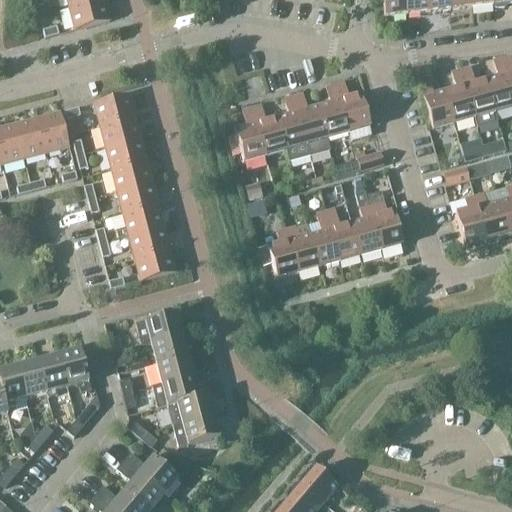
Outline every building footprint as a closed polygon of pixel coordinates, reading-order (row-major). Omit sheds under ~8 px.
[(41,0),(33,0),(36,10),(44,7),(41,0)] [(102,0),(64,0),(67,10),(103,1),(102,0)] [(380,0),(383,20),(405,17),(403,0),(380,0)] [(403,0),(405,17),(427,15),(425,0),(403,0)] [(425,0),(427,15),(448,12),(446,0),(425,0)] [(446,0),(448,12),(470,10),(468,0),(446,0)] [(468,0),(470,10),(491,7),(490,0),(468,0)] [(109,24),(103,1),(67,10),(73,33),(109,24)] [(55,29),(42,33),(44,40),(58,37),(55,29)] [(511,62),(511,58),(501,60),(511,98),(511,62)] [(494,115),(495,115),(511,109),(511,98),(501,60),(492,63),(496,79),(485,82),(494,115)] [(469,69),(459,72),(473,121),(476,130),(497,124),(495,115),(494,115),(485,82),(473,85),(469,69)] [(454,90),(443,93),(453,126),(473,121),(459,72),(450,75),(454,90)] [(431,132),(453,126),(443,93),(432,96),(428,81),(417,84),(431,132)] [(343,85),(334,87),(347,136),(369,130),(360,97),(347,100),(343,85)] [(329,106),(317,109),(326,142),(347,136),(334,87),(324,90),(329,106)] [(302,96),(292,99),(309,159),(329,153),(326,142),(317,109),(306,112),(302,96)] [(92,106),(98,129),(134,120),(128,97),(92,106)] [(287,117),(276,120),(285,153),(288,164),(309,159),(292,99),(283,102),(287,117)] [(260,108),(251,111),(264,159),(285,153),(276,120),(264,123),(260,108)] [(77,110),(63,114),(66,122),(79,119),(77,110)] [(243,165),(264,159),(251,111),(241,113),(245,129),(233,132),(243,165)] [(59,115),(36,121),(45,157),(68,151),(59,115)] [(134,120),(98,129),(104,151),(140,142),(134,120)] [(36,121),(14,127),(23,162),(45,157),(36,121)] [(14,127),(0,130),(0,165),(1,168),(23,162),(14,127)] [(476,141),(455,145),(458,158),(479,154),(476,141)] [(104,151),(110,173),(145,164),(140,142),(104,151)] [(497,142),(478,148),(482,161),(502,154),(497,142)] [(72,145),(75,159),(83,157),(79,143),(72,145)] [(355,163),(359,175),(383,168),(379,156),(355,163)] [(83,157),(75,159),(79,173),(87,171),(83,157)] [(145,164),(110,173),(116,196),(151,186),(145,164)] [(464,171),(441,177),(444,190),(468,184),(464,171)] [(60,178),(62,186),(76,182),(74,174),(60,178)] [(335,182),(322,186),(330,209),(343,205),(335,182)] [(43,183),(29,186),(31,194),(45,190),(43,183)] [(31,194),(29,186),(15,190),(17,197),(31,194)] [(157,208),(151,186),(116,196),(121,218),(157,208)] [(83,189),(87,203),(94,201),(91,188),(83,189)] [(508,201),(497,205),(506,238),(511,235),(511,188),(505,191),(508,201)] [(360,223),(350,226),(359,259),(380,253),(365,199),(364,194),(353,197),(360,223)] [(380,195),(365,199),(380,253),(402,247),(392,214),(386,216),(380,195)] [(482,197),(473,199),(485,243),(487,243),(487,245),(489,246),(498,244),(499,241),(498,240),(506,238),(497,205),(485,208),(482,197)] [(483,244),(485,243),(473,199),(463,202),(466,213),(454,216),(463,249),(472,247),(472,249),(474,250),(483,248),(484,246),(483,244)] [(94,201),(87,203),(90,217),(98,215),(94,201)] [(117,242),(127,240),(163,230),(157,208),(121,218),(125,231),(115,233),(117,242)] [(334,211),(324,213),(338,265),(359,259),(350,226),(339,229),(334,211)] [(317,270),(338,265),(324,213),(314,216),(319,234),(308,237),(317,270)] [(163,230),(127,240),(133,262),(168,253),(163,230)] [(294,230),(284,232),(297,276),(317,270),(308,237),(297,240),(294,230)] [(95,233),(98,247),(106,245),(102,232),(95,233)] [(275,282),(297,276),(284,232),(275,235),(278,246),(256,252),(261,271),(271,268),(275,282)] [(106,245),(98,247),(102,261),(110,259),(106,245)] [(174,275),(168,253),(133,262),(139,285),(174,275)] [(121,281),(108,284),(110,292),(123,289),(121,281)] [(139,349),(150,346),(181,338),(176,316),(134,327),(139,349)] [(150,346),(155,367),(187,358),(181,338),(150,346)] [(117,340),(107,342),(114,370),(124,368),(117,340)] [(79,352),(57,358),(66,390),(77,387),(79,397),(90,394),(79,352)] [(37,363),(46,398),(47,401),(56,398),(55,393),(66,390),(57,358),(37,363)] [(187,358),(155,367),(161,388),(192,379),(187,358)] [(37,363),(16,369),(24,401),(35,399),(36,401),(46,398),(37,363)] [(14,404),(24,401),(16,369),(0,372),(0,393),(4,407),(6,411),(15,409),(14,404)] [(156,412),(166,409),(176,407),(176,406),(198,400),(192,379),(161,388),(151,390),(156,412)] [(118,384),(122,398),(131,396),(128,382),(118,384)] [(131,396),(122,398),(126,413),(135,410),(131,396)] [(176,407),(166,409),(171,430),(181,427),(213,418),(207,397),(198,400),(176,406),(176,407)] [(74,423),(82,430),(91,419),(84,412),(74,423)] [(219,440),(213,418),(181,427),(171,430),(177,451),(187,448),(219,440)] [(73,441),(82,430),(74,423),(65,435),(73,441)] [(128,433),(142,445),(149,437),(134,425),(128,433)] [(43,429),(34,440),(42,447),(51,436),(43,429)] [(149,437),(142,445),(150,452),(156,444),(149,437)] [(42,447),(34,440),(24,451),(32,458),(42,447)] [(129,456),(122,465),(162,498),(176,481),(151,460),(144,469),(129,456)] [(15,462),(6,473),(14,480),(23,469),(15,462)] [(130,486),(123,494),(143,511),(150,511),(162,498),(122,465),(115,473),(130,486)] [(315,471),(300,488),(322,506),(337,489),(315,471)] [(14,480),(6,473),(0,479),(0,486),(4,491),(14,480)] [(300,488),(286,504),(295,511),(317,511),(322,506),(300,488)] [(102,489),(95,498),(111,511),(143,511),(123,494),(116,502),(102,489)] [(111,511),(95,498),(87,506),(94,511),(111,511)]
